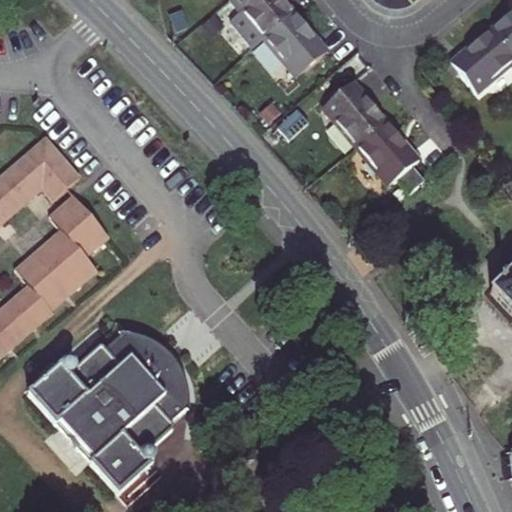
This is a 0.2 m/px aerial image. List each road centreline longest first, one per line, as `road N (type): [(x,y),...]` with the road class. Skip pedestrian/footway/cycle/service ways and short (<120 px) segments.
road 1 (tertiary): [(90,0),(338,272),(435,426),(475,511)]
road 2 (residential): [(454,149),(389,67),(385,37)]
